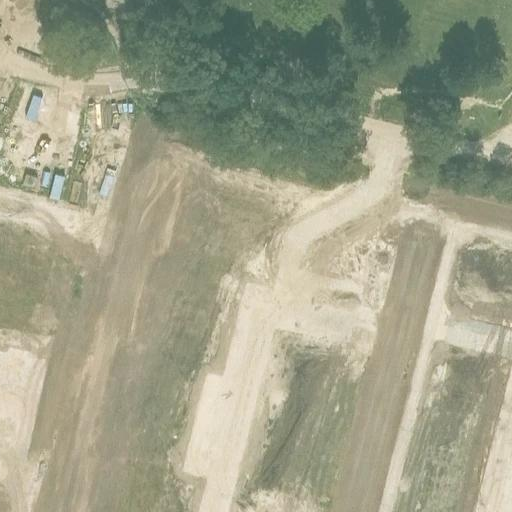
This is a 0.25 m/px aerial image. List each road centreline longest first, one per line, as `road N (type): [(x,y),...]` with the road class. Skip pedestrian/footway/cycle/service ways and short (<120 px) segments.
road 1 (residential): [(395,134),(365,195),(295,237),(216,511)]
road 2 (residential): [(395,134),(164,77),(84,81),(0,61)]
road 3 (residential): [(383,511),(430,322)]
road 4 (residential): [(430,322),(454,228),(511,241)]
